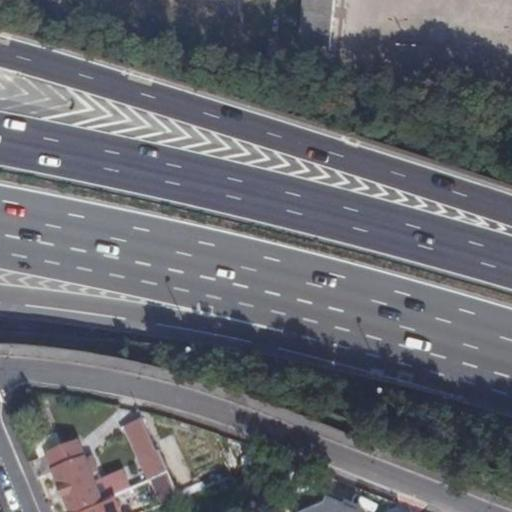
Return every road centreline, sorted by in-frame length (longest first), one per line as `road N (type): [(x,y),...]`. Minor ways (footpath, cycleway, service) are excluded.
road 1 (motorway): [(511,214),(0,55)]
road 2 (motorway): [(511,259),(292,197),(0,133)]
road 3 (residential): [(0,373),(146,392),(473,511)]
road 4 (motorway): [(0,303),(246,335),(336,301)]
road 5 (motorway): [(0,226),(336,301)]
road 6 (motorway): [(336,301),(511,359)]
